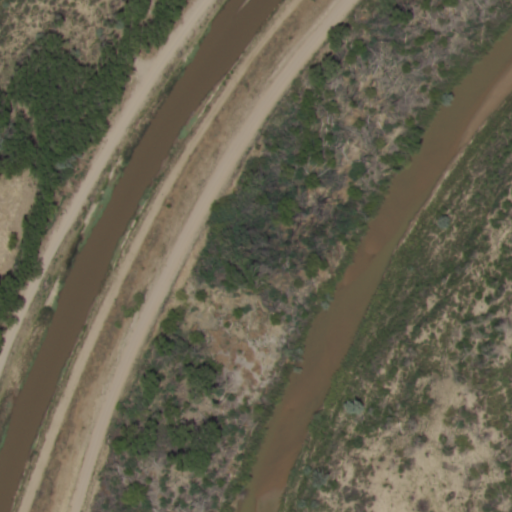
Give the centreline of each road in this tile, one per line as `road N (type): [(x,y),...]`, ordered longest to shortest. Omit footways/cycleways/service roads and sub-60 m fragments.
road 1 (residential): [(73,511),(154,292),(230,148),(342,0)]
road 2 (residential): [(0,346),(84,176),(201,0)]
